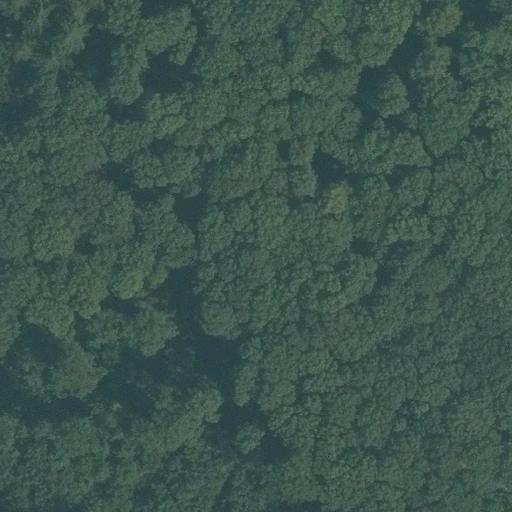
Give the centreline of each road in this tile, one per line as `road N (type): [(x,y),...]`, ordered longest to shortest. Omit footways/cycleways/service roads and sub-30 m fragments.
road 1 (track): [(59,67),(511,284)]
road 2 (track): [(360,215),(210,511)]
